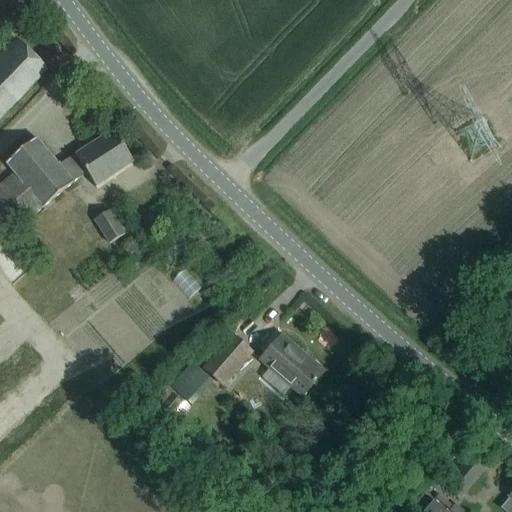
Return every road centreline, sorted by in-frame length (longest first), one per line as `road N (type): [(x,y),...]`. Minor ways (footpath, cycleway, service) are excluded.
road 1 (unclassified): [(511,439),(314,277),(222,187)]
road 2 (unclassified): [(222,187),(404,0)]
road 3 (unclassified): [(222,187),(61,0)]
